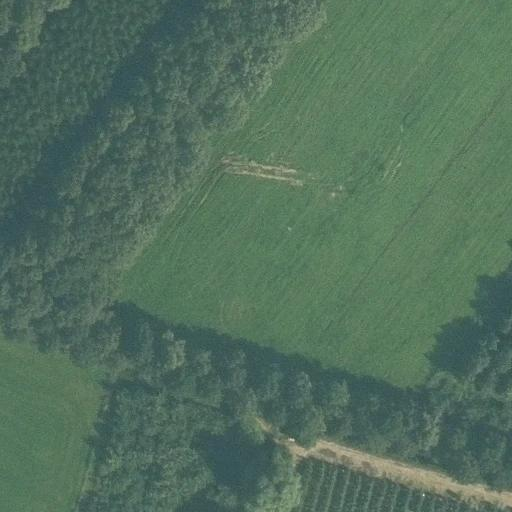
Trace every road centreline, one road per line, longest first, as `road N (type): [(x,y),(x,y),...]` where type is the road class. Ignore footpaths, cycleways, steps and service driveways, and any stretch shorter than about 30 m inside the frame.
road 1 (track): [(0,303),(511,456)]
road 2 (track): [(511,495),(307,444),(288,458),(275,511)]
